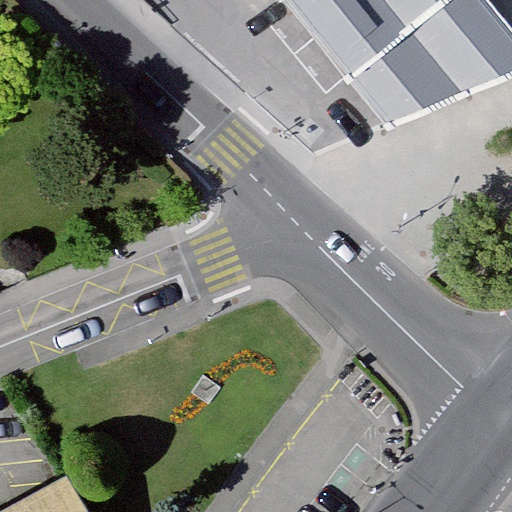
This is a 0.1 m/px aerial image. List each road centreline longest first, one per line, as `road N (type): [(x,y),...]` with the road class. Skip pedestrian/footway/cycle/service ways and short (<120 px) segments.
road 1 (tertiary): [(0,349),(306,228)]
road 2 (tertiary): [(82,0),(306,228)]
road 3 (tertiary): [(306,228),(490,420)]
